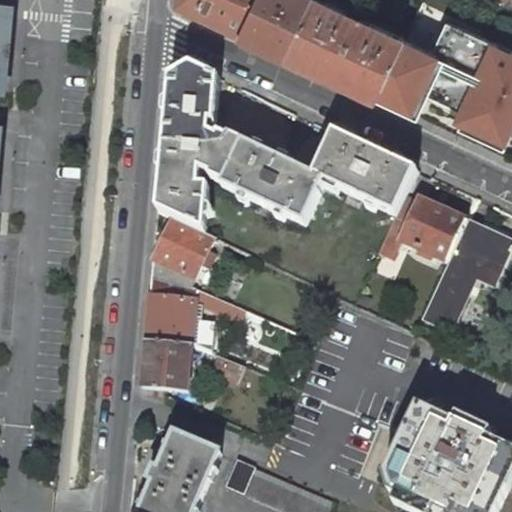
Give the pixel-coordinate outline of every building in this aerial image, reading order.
[(178,0),(178,4),(241,34),(257,0),(178,0)] [(312,0),(257,0),(241,34),(287,56),(312,0)] [(360,18),(321,0),(312,0),(287,56),(332,77),(360,18)] [(0,151),(1,136),(0,135),(0,96),(5,97),(13,16),(0,14),(0,151)] [(405,39),(360,18),(332,77),(377,98),(405,39)] [(405,39),(377,98),(417,117),(428,94),(466,111),(459,127),(495,145),(504,125),(511,128),(511,51),(457,25),(451,38),(441,33),(432,52),(405,39)] [(307,228),(327,184),(313,178),(314,176),(231,137),(230,139),(221,135),(219,136),(217,124),(224,81),(192,66),(171,79),(159,212),(174,220),(207,235),(211,189),(210,187),(202,187),(203,174),(210,177),(210,179),(211,180),(222,188),(307,228)] [(397,217),(405,200),(418,172),(335,133),(314,176),(313,178),(327,184),(397,217)] [(397,217),(386,241),(401,247),(403,242),(411,224),(419,207),(405,200),(397,217)] [(403,242),(450,264),(469,224),(421,202),(419,207),(411,224),(403,242)] [(196,281),(216,240),(207,235),(174,220),(154,261),(196,281)] [(511,243),(469,224),(450,264),(423,319),(452,334),(478,281),(495,289),(505,269),(508,271),(511,262),(511,243)] [(193,288),(196,281),(154,261),(152,279),(193,288)] [(241,321),(246,311),(197,290),(193,288),(152,279),(151,296),(197,301),(209,307),(241,321)] [(193,347),(197,301),(151,296),(147,343),(193,347)] [(189,392),(193,347),(147,343),(142,388),(170,391),(189,392)] [(239,384),(245,368),(219,357),(212,373),(239,384)] [(498,511),(511,483),(511,451),(489,440),(492,433),(459,417),(455,424),(419,407),(385,478),(391,495),(415,507),(412,511),(498,511)] [(197,511),(222,455),(176,435),(160,472),(155,469),(150,482),(155,484),(142,511),(197,511)] [(228,487),(244,494),(255,469),(239,462),(228,487)] [(244,494),(286,511),(330,511),(334,503),(255,469),(244,494)]
